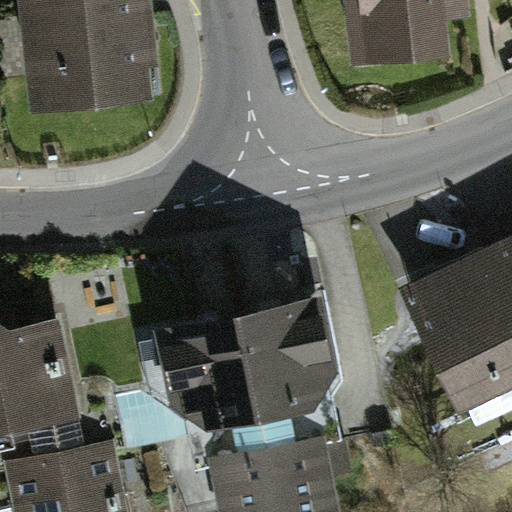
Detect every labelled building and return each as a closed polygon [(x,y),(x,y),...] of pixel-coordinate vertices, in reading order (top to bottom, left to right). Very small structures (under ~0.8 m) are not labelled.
[(151,0),(22,0),(32,97),(160,84),(151,0)] [(350,0),(356,49),(440,39),(435,0),(350,0)] [(511,293),(442,324),(504,462),(511,458),(511,293)] [(383,511),(347,299),(192,325),(219,487),(267,479),(272,511),(383,511)] [(70,335),(0,347),(0,463),(90,447),(70,335)] [(141,511),(136,472),(26,489),(29,511),(141,511)]
